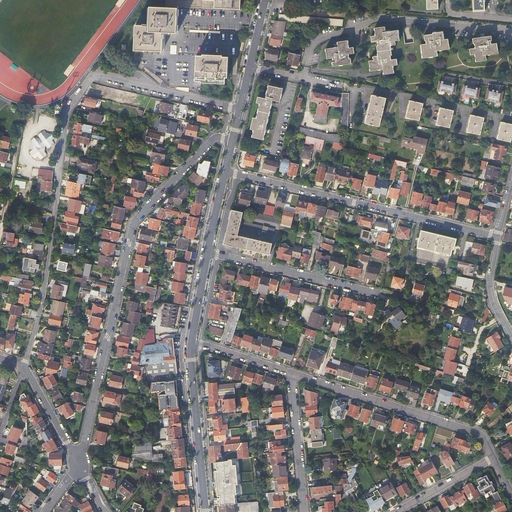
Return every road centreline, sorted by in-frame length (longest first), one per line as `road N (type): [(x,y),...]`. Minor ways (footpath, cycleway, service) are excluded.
road 1 (residential): [(239,109),(91,78),(66,114),(43,293),(24,366)]
road 2 (residential): [(78,464),(133,222),(212,139),(232,140)]
road 3 (residential): [(225,171),(497,236)]
road 4 (residential): [(291,372),(475,432),(492,458)]
road 5 (residential): [(403,297),(207,252)]
road 6 (secondary): [(191,342),(205,511)]
road 7 (residential): [(304,511),(291,372)]
